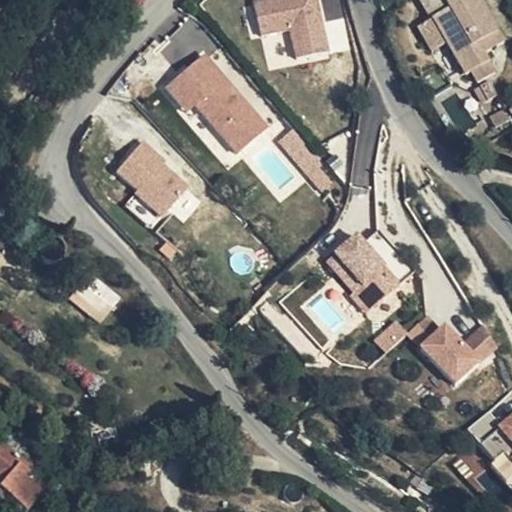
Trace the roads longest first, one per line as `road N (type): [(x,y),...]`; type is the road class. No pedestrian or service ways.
road 1 (residential): [(170,0),(109,68),(74,130),(64,182),(74,205),(165,299),(247,419),(285,457),(368,511)]
road 2 (residential): [(511,232),(400,116),(359,0)]
